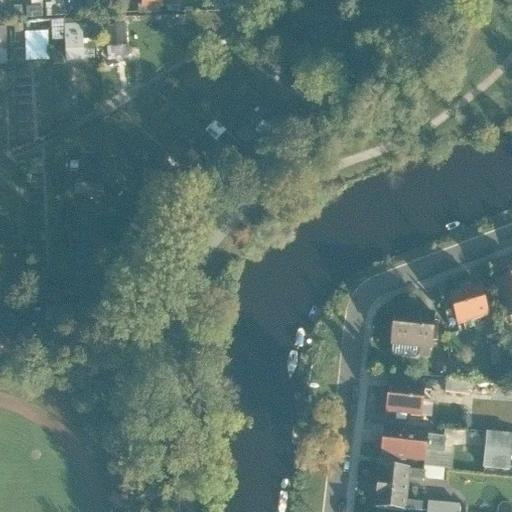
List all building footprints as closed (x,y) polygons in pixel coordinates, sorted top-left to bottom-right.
[(66,60),(91,59),(89,20),(53,22),(54,39),(65,39),(66,60)] [(0,64),(9,64),(9,26),(0,26),(0,64)] [(511,318),(511,273),(495,279),(508,319),(511,318)] [(487,314),(479,283),(447,292),(456,323),(487,314)] [(437,313),(393,307),(389,342),(432,348),(437,313)] [(470,382),(446,379),(444,392),(469,395),(470,382)] [(427,383),(390,381),(388,412),(425,415),(427,383)] [(493,411),(475,409),(473,426),(492,428),(493,411)] [(445,431),(386,425),(383,456),(427,460),(428,450),(443,451),(445,431)] [(511,434),(465,430),(463,445),(484,447),(482,466),(508,469),(511,434)] [(409,509),(412,467),(383,465),(382,477),(380,494),(380,507),(409,509)] [(427,511),(458,511),(460,505),(429,501),(427,511)]
